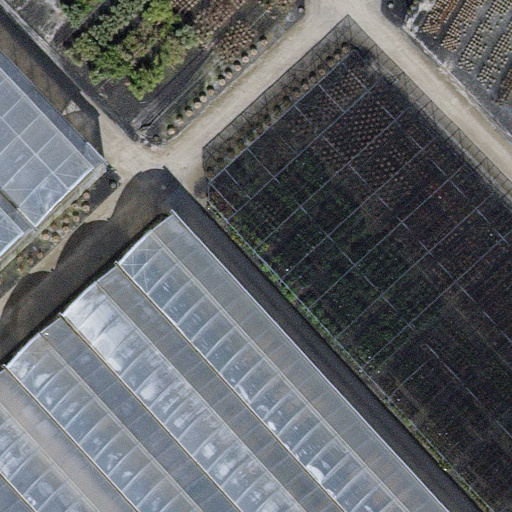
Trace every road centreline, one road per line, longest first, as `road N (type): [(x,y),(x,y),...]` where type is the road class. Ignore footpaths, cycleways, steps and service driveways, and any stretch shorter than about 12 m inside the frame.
road 1 (track): [(0,331),(355,0)]
road 2 (track): [(158,181),(469,511)]
road 3 (track): [(344,0),(511,168)]
road 4 (track): [(158,181),(0,17)]
